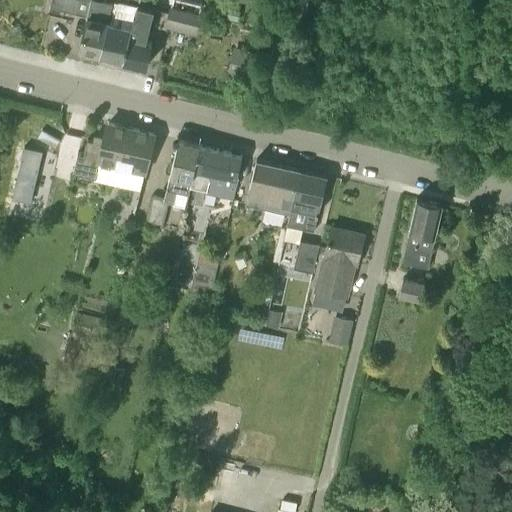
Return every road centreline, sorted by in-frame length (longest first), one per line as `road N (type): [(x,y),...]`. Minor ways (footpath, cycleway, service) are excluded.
road 1 (unclassified): [(398,168),(0,74)]
road 2 (unclassified): [(317,511),(398,168)]
